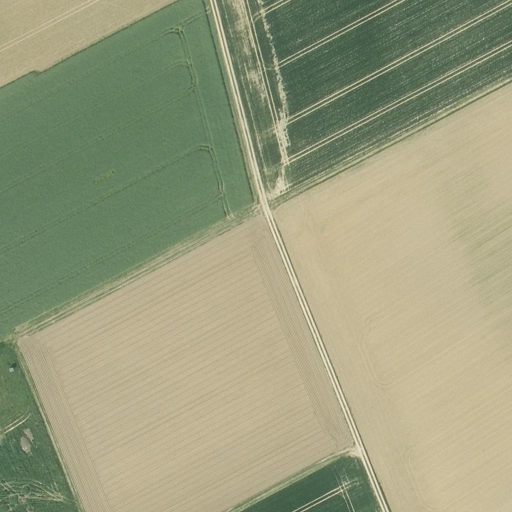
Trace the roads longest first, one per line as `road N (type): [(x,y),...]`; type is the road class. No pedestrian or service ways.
road 1 (track): [(511,78),(0,348)]
road 2 (track): [(385,511),(264,207),(212,0)]
road 3 (track): [(12,342),(79,511)]
road 4 (track): [(359,446),(232,511)]
